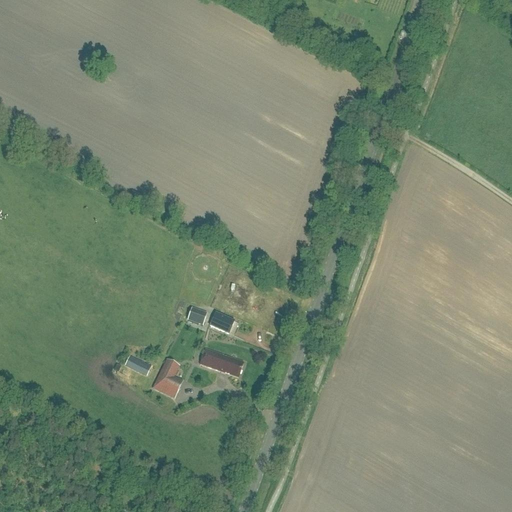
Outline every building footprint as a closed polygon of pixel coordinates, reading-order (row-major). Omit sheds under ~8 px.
[(191,309),(187,322),(203,328),(207,315),(191,309)] [(233,338),(237,329),(216,319),(211,328),(233,338)] [(243,364),(205,351),(200,366),(238,379),(243,364)] [(130,358),(125,368),(146,378),(151,368),(130,358)] [(152,390),(174,401),(183,383),(174,379),(179,367),(167,361),(152,390)]
